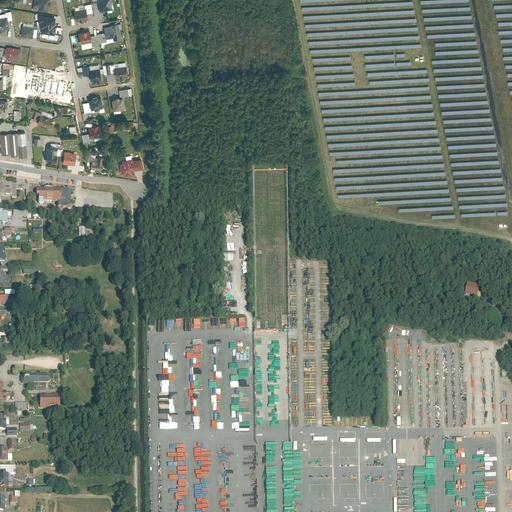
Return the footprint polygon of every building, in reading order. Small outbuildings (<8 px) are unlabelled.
[(33,0),(32,7),(33,7),(33,10),(48,12),(49,6),(50,6),(50,1),(49,1),(49,0),(33,0)] [(98,0),(99,2),(100,11),(112,9),(110,0),(98,0)] [(76,22),(88,19),(87,14),(86,8),(85,8),(74,11),(76,22)] [(55,18),(39,15),(38,22),(40,22),(39,27),(42,28),(41,33),(55,35),(56,26),(54,26),(55,18)] [(7,16),(0,17),(0,30),(5,30),(5,29),(9,28),(7,16)] [(114,40),(121,39),(118,24),(111,25),(112,26),(104,27),(106,39),(113,37),(114,40)] [(34,27),(23,25),(21,35),(32,37),(34,27)] [(91,42),(92,42),(91,36),(90,31),(87,32),(87,31),(82,32),(82,33),(79,33),(81,44),(91,42)] [(92,42),(91,42),(92,46),(99,45),(97,35),(91,36),(92,42)] [(7,48),(4,48),(3,55),(6,55),(6,56),(7,56),(6,59),(12,60),(12,58),(19,59),(21,48),(7,46),(7,48)] [(107,74),(114,72),(114,68),(114,63),(105,65),(107,74)] [(13,65),(3,65),(3,76),(13,76),(13,65)] [(83,76),(90,74),(89,70),(90,70),(90,66),(82,67),(83,76)] [(128,76),(126,66),(114,68),(114,72),(115,75),(116,74),(117,78),(120,77),(120,78),(125,77),(125,76),(128,76)] [(90,74),(91,81),(102,79),(100,68),(90,70),(89,70),(90,74)] [(51,94),(53,79),(51,78),(51,76),(46,75),(46,78),(40,77),(37,92),(51,94)] [(128,89),(119,90),(120,97),(129,95),(128,89)] [(103,107),(101,97),(98,98),(97,96),(92,97),(93,99),(89,99),(90,102),(91,109),(95,108),(95,110),(99,109),(99,108),(103,107)] [(115,99),(112,99),(113,110),(125,109),(123,98),(120,98),(119,97),(115,98),(115,99)] [(91,109),(90,102),(82,103),(84,113),(92,111),(91,109)] [(37,124),(49,127),(51,118),(41,116),(42,113),(36,112),(33,121),(38,122),(37,124)] [(91,128),(89,128),(89,133),(90,138),(94,138),(103,136),(101,126),(98,126),(98,125),(91,127),(91,128)] [(26,132),(0,134),(0,136),(2,155),(12,154),(12,156),(19,155),(20,158),(28,157),(26,132)] [(94,140),(94,138),(90,138),(89,133),(82,134),(83,142),(94,140)] [(57,148),(47,146),(45,163),(55,164),(57,148)] [(76,153),(64,152),(63,163),(75,164),(76,153)] [(97,160),(92,159),(91,168),(102,169),(103,158),(98,158),(97,160)] [(132,158),(122,160),(122,162),(119,163),(121,173),(125,172),(126,175),(131,174),(130,172),(134,171),(134,170),(143,168),(141,158),(132,160),(132,158)] [(62,190),(40,190),(40,185),(7,185),(7,182),(0,181),(0,204),(0,197),(15,197),(15,189),(27,189),(27,196),(40,196),(40,203),(57,203),(62,203),(62,191),(62,190)] [(62,203),(57,203),(57,209),(71,208),(71,191),(62,191),(62,203)] [(24,269),(24,277),(37,276),(37,268),(24,269)] [(468,283),(465,294),(477,297),(480,286),(468,283)] [(193,344),(185,344),(185,350),(188,349),(189,355),(194,355),(193,344)] [(33,383),(33,382),(47,382),(50,379),(50,376),(47,373),(22,374),(22,384),(33,383)] [(53,394),(39,394),(39,406),(59,406),(58,393),(53,393),(53,394)] [(14,411),(26,411),(25,403),(14,403),(14,411)] [(406,463),(406,459),(395,459),(395,473),(398,473),(398,470),(397,470),(397,463),(406,463)]
